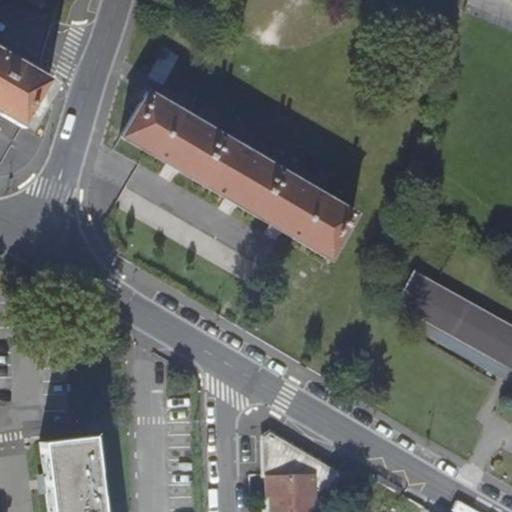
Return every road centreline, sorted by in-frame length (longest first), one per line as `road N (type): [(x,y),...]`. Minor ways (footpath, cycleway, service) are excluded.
road 1 (residential): [(480,511),(225,363)]
road 2 (residential): [(39,246),(114,0)]
road 3 (residential): [(225,363),(39,246)]
road 4 (residential): [(225,363),(230,511)]
